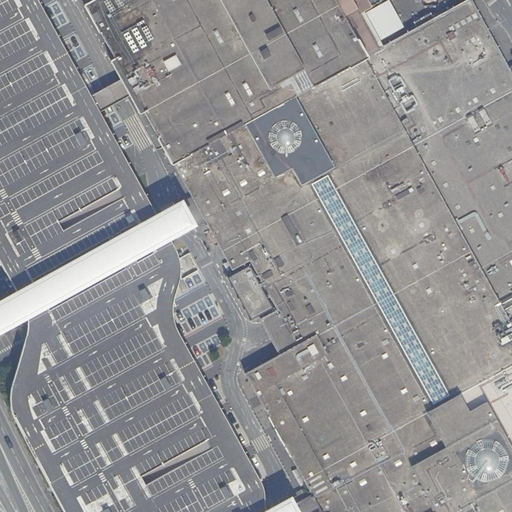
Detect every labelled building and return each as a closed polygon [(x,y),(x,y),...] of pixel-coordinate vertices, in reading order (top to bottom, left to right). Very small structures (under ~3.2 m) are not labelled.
[(176,258),(169,243),(34,0),(0,0),(0,267),(29,321),(29,330),(11,398),(14,416),(64,511),(262,511),(262,496),(259,485),(178,338),(170,324),(170,306),(173,291),(178,277),(176,258)] [(342,17),(332,0),(82,0),(80,1),(90,19),(92,18),(97,27),(96,28),(128,85),(151,127),(156,134),(159,133),(162,138),(158,141),(168,159),(171,158),(180,175),(179,176),(183,182),(184,181),(190,192),(200,211),(230,263),(248,254),(261,275),(256,278),(248,263),(232,273),(250,304),(257,300),(263,311),(260,314),(279,350),(244,370),(305,482),(310,492),(321,511),(511,511),(511,74),(505,63),(470,0),(454,0),(431,13),(427,7),(410,17),(413,23),(377,43),(373,36),(359,11),(358,8),(342,17)] [(511,0),(332,0),(342,17),(358,8),(372,0),(511,0)] [(386,0),(378,0),(359,11),(373,36),(399,22),(386,0)] [(200,211),(190,192),(181,197),(186,208),(191,216),(200,211)] [(190,313),(180,329),(192,337),(200,322),(210,328),(220,311),(207,303),(198,318),(190,313)] [(317,511),(321,511),(310,492),(298,499),(305,511),(317,511)]
